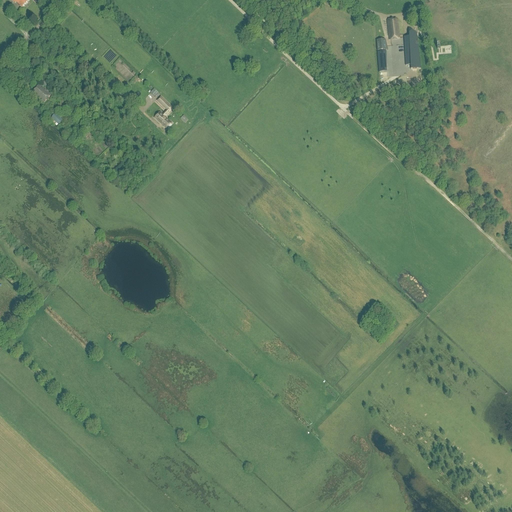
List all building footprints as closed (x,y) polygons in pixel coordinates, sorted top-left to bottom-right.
[(16,3),(22,8),(30,0),(11,0),(15,4),(16,3)] [(387,21),(389,40),(400,39),(398,20),(387,21)] [(418,69),(419,69),(421,69),(417,36),(417,35),(409,35),(409,38),(409,45),(405,45),(405,66),(411,66),(411,70),(418,69)] [(385,41),(376,42),(377,52),(386,51),(388,51),(385,41)] [(378,65),(379,73),(380,73),(387,73),(387,64),(379,65),(378,65)] [(45,103),(51,95),(43,88),(42,89),(39,86),(33,92),(37,95),(36,96),(45,103)] [(172,124),(165,117),(173,109),(161,97),(157,101),(167,111),(163,115),(160,112),(155,118),(166,129),(172,124)] [(52,118),(58,124),(62,120),(56,114),(52,118)] [(147,122),(159,133),(164,128),(151,117),(147,122)] [(48,119),(44,121),(45,125),(47,125),(48,128),(52,127),(48,119)]
